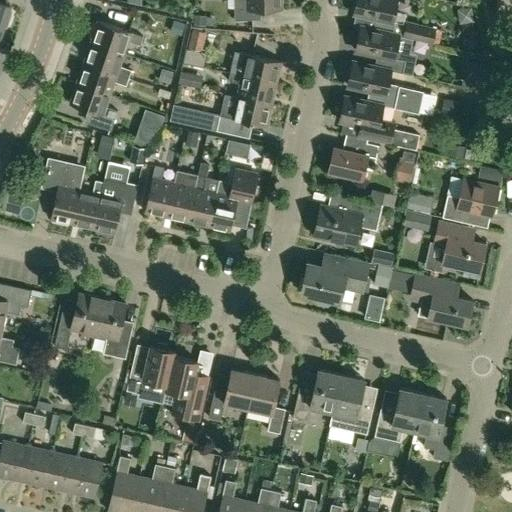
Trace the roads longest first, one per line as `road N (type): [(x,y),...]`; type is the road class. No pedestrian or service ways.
road 1 (residential): [(266,300),(321,72),(324,0)]
road 2 (residential): [(266,300),(0,241)]
road 3 (residential): [(491,368),(281,320),(266,300)]
road 4 (tertiary): [(0,143),(35,73),(54,0)]
road 5 (residential): [(457,511),(491,368)]
